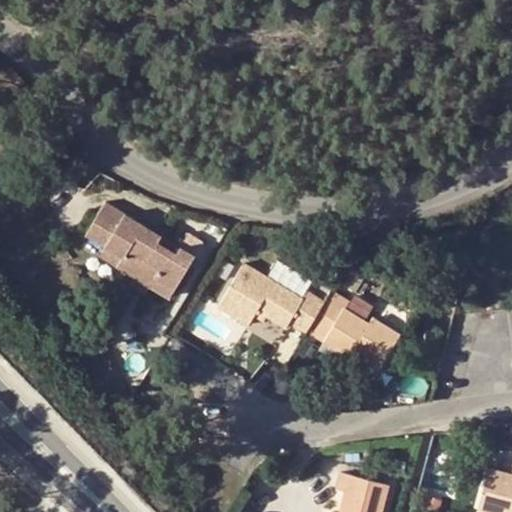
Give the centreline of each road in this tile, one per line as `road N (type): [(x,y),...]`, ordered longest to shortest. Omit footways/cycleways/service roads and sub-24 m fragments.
road 1 (tertiary): [(511,159),(404,205),(344,214),(246,205),(150,176),(109,150),(0,32)]
road 2 (residential): [(511,399),(301,420),(166,339)]
road 3 (primary): [(110,511),(0,386)]
road 4 (primary): [(0,424),(104,511)]
